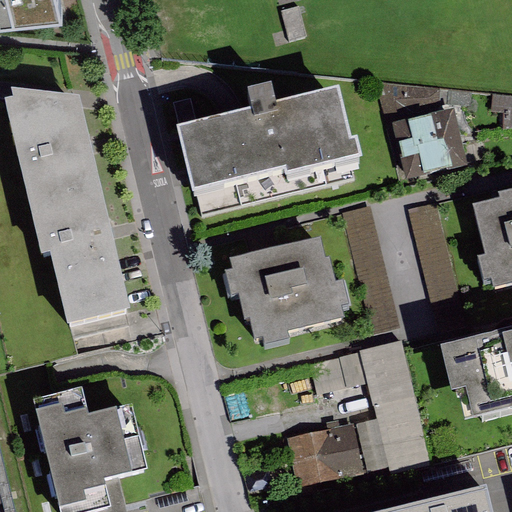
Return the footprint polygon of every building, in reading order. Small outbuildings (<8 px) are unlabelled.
[(251,107),(177,125),(193,190),(196,189),(203,217),(353,179),(347,156),(360,152),(356,136),(351,137),(337,85),(276,101),(271,81),(246,88),(251,107)] [(128,308),(79,95),(11,88),(12,97),(4,98),(40,255),(49,252),(66,325),(128,308)] [(511,96),(492,95),(490,111),(502,113),(501,129),(511,128),(511,96)] [(454,108),(392,122),(405,178),(466,164),(454,108)] [(511,188),(497,192),(499,198),(473,205),(485,255),(478,257),(483,281),(491,279),(493,287),(511,282),(511,188)] [(420,241),(448,233),(440,203),(412,211),(420,241)] [(401,329),(378,206),(353,211),(376,334),(401,329)] [(320,236),(229,257),(232,270),(224,272),(230,295),(237,294),(243,318),(249,317),(254,339),(262,337),(263,344),(288,338),(286,330),(343,317),(340,305),(348,304),(342,279),(334,280),(329,257),(325,258),(320,236)] [(511,325),(439,344),(451,389),(465,385),(472,416),(511,405),(511,325)] [(359,353),(308,366),(316,397),(366,384),(376,420),(356,425),(368,472),(388,467),(390,476),(431,465),(399,340),(359,350),(359,353)] [(81,387),(33,399),(59,511),(89,511),(110,507),(103,477),(145,467),(130,404),(87,414),(81,387)] [(353,424),(286,438),(295,484),(362,470),(353,424)] [(491,511),(484,484),(372,511),(491,511)]
